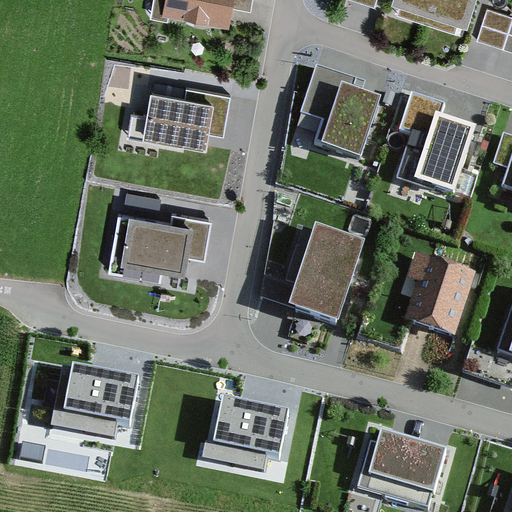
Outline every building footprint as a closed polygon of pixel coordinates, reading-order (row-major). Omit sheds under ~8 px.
[(164,0),(162,13),(230,24),(233,3),(252,7),(252,0),(164,0)] [(400,0),(466,21),(473,0),(400,0)] [(511,14),(487,7),(477,38),(511,49),(511,14)] [(337,65),(310,141),(361,159),(387,83),(337,65)] [(186,93),(151,87),(143,133),(206,144),(208,129),(224,132),(230,94),(187,86),(186,93)] [(425,98),(398,175),(453,194),(475,131),(441,119),(446,106),(425,98)] [(511,138),(503,135),(493,167),(508,171),(502,189),(511,192),(511,138)] [(316,210),(289,286),(340,303),(366,227),(316,210)] [(204,228),(132,215),(123,267),(175,276),(177,264),(197,268),(204,228)] [(431,246),(404,322),(455,339),(481,263),(431,246)] [(129,430),(138,384),(62,370),(50,428),(114,440),(117,427),(129,430)] [(280,462),(289,416),(212,402),(201,460),(265,472),(267,459),(280,462)] [(443,455),(382,439),(367,494),(429,510),(443,455)]
